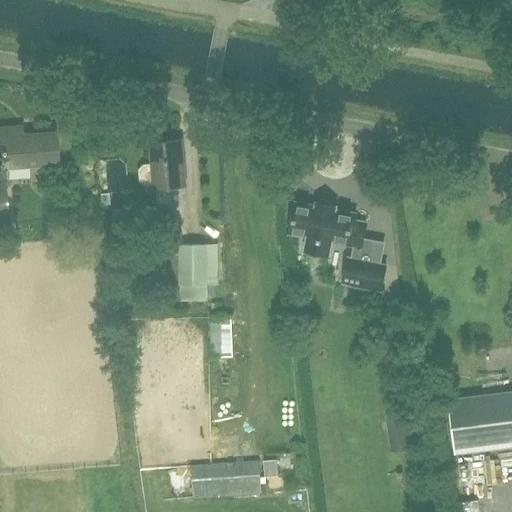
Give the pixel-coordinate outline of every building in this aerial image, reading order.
[(0,141),(2,167),(58,163),(56,132),(17,135),(16,128),(0,128),(0,141)] [(145,185),(155,184),(155,188),(185,185),(181,139),(151,142),(153,163),(144,164),(139,169),(140,181),(145,185)] [(0,226),(9,225),(6,188),(0,188),(0,226)] [(181,190),(182,212),(203,210),(202,188),(181,190)] [(331,256),(333,241),(355,245),(352,259),(348,258),(344,282),(382,289),(386,265),(359,260),(366,223),(355,221),(356,214),(335,210),(336,206),(317,202),(316,206),(295,202),(289,233),(306,236),(303,251),(331,256)] [(218,245),(206,245),(180,245),(180,300),(206,300),(206,298),(214,298),(214,285),(218,285),(218,245)] [(242,313),(219,313),(220,360),(243,359),(242,313)] [(455,453),(511,445),(511,393),(449,401),(455,453)] [(273,458),(275,494),(287,493),(286,458),(273,458)] [(193,497),(262,492),(260,461),(191,466),(193,497)]
